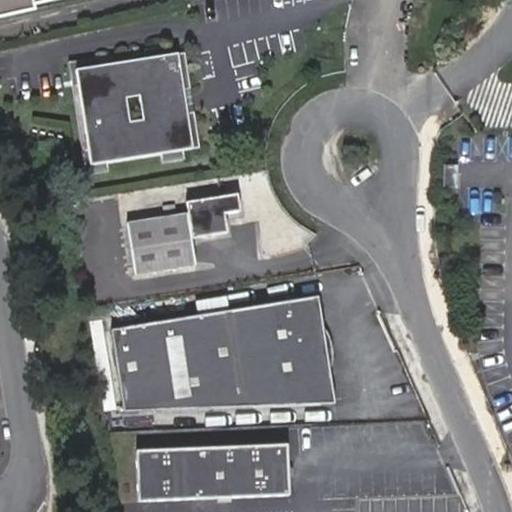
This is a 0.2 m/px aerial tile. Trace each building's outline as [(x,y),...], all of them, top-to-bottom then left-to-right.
[(186,44),(169,46),(170,55),(187,53),(186,44)] [(92,57),(71,60),(74,84),(79,83),(88,148),(82,148),(86,172),(107,170),(106,160),(105,151),(159,145),(160,153),(161,162),(185,159),(184,150),(200,148),(195,113),(188,114),(184,89),(192,88),(187,53),(170,55),(169,46),(146,50),(147,58),(148,67),(94,74),(93,66),(92,57)] [(93,66),(94,74),(148,67),(147,58),(93,66)] [(195,113),(192,88),(184,89),(188,114),(195,113)] [(105,151),(106,160),(160,153),(159,145),(105,151)] [(185,216),(123,227),(132,280),(193,270),(189,242),(224,236),(218,201),(183,206),(185,216)] [(316,296),(110,335),(127,412),(338,403),(316,296)] [(288,445),(138,452),(140,502),(291,495),(288,445)]
